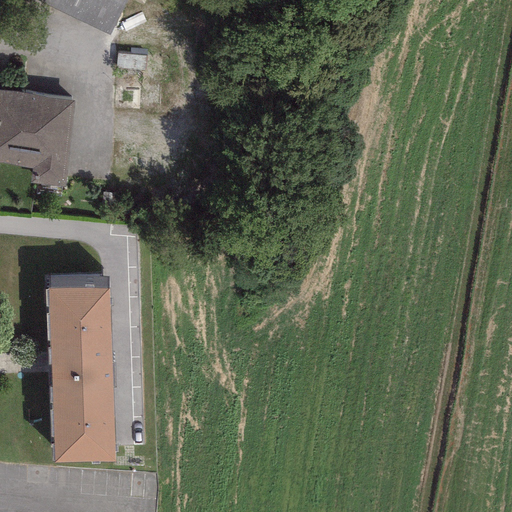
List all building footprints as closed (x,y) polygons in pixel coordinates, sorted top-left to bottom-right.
[(126,0),(36,0),(109,35),(126,0)] [(0,91),(0,163),(31,167),(29,183),(64,187),(75,100),(0,91)] [(48,276),(49,290),(109,288),(108,276),(100,276),(100,274),(48,276)] [(49,290),(51,373),(111,371),(109,288),(49,290)] [(111,371),(51,373),(53,463),(114,461),(111,371)]
